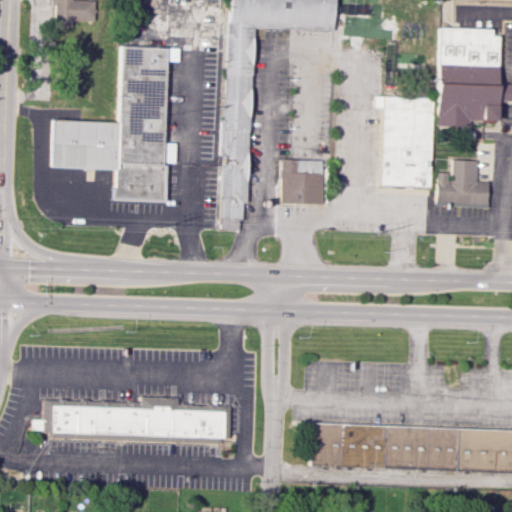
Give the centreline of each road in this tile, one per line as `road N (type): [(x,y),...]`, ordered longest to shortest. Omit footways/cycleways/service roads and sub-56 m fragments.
road 1 (trunk): [(511,284),(0,268)]
road 2 (trunk): [(0,299),(511,313)]
road 3 (residential): [(275,277),(265,511)]
